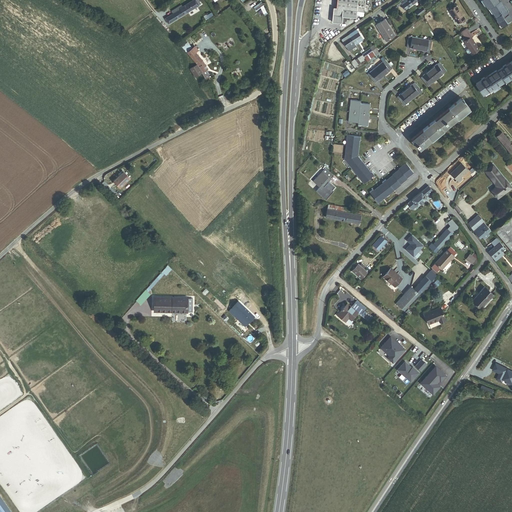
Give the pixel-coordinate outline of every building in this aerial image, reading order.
[(165,19),(168,25),(201,6),(198,0),(195,2),(194,0),(182,7),(182,6),(171,12),(172,14),(165,19)] [(365,0),(337,0),(336,8),(334,8),(332,22),(343,23),(344,17),(356,18),(356,15),(357,11),(361,11),(364,12),(365,0)] [(403,0),(400,2),(405,9),(418,0),(403,0)] [(511,18),(505,9),(506,9),(499,0),(498,0),(497,0),(481,0),(487,8),(489,7),(495,16),(494,17),(500,26),(511,18)] [(458,23),(464,19),(456,7),(450,11),(458,23)] [(511,34),(511,19),(511,18),(500,26),(508,37),(511,34)] [(386,41),(394,36),(384,20),(377,25),(386,41)] [(355,45),(363,40),(358,32),(357,33),(356,30),(349,35),(355,45)] [(348,50),(355,45),(349,35),(341,40),(343,42),(343,43),(346,48),(347,47),(348,50)] [(407,47),(418,49),(420,39),(409,36),(407,47)] [(472,54),(479,50),(471,37),(464,42),(472,54)] [(418,49),(429,51),(432,41),(420,39),(418,49)] [(182,48),(187,53),(192,49),(187,44),(182,48)] [(197,65),(202,61),(196,53),(192,49),(187,53),(197,65)] [(367,62),(375,56),(372,52),(371,49),(362,55),(364,59),(367,62)] [(383,76),(392,69),(385,60),(384,61),(382,62),(376,67),(383,76)] [(475,84),(482,95),(488,91),(489,92),(493,90),(493,91),(500,87),(498,85),(504,81),(505,82),(510,78),(511,80),(511,61),(509,63),(509,62),(506,64),(506,65),(497,71),(496,70),(488,76),(487,75),(484,77),(485,77),(475,84)] [(437,79),(446,71),(443,67),(439,62),(430,70),(437,79)] [(202,73),(198,65),(190,70),(194,78),(202,74),(202,73)] [(374,83),(383,76),(376,67),(367,75),(374,83)] [(421,78),(428,87),(437,79),(430,70),(421,78)] [(406,90),(412,99),(421,91),(415,83),(406,90)] [(404,106),(412,99),(406,90),(397,97),(404,106)] [(411,140),(420,149),(469,108),(461,98),(455,104),(442,114),(423,130),(411,140)] [(349,112),(359,113),(360,104),(360,101),(351,100),(349,112)] [(359,113),(368,114),(369,105),(360,104),(359,113)] [(349,122),(358,123),(359,113),(349,112),(349,122)] [(358,125),(367,126),(368,114),(359,113),(358,123),(358,125)] [(510,154),(511,152),(511,144),(502,132),(496,137),(510,154)] [(346,146),(358,148),(358,141),(360,142),(361,137),(347,136),(346,142),(347,142),(346,146)] [(346,154),(357,156),(358,148),(346,146),(346,154)] [(359,157),(357,159),(357,156),(346,154),(345,160),(344,160),(350,166),(353,169),(361,162),(362,161),(359,157)] [(330,179),(333,176),(319,162),(316,166),(322,172),(313,181),(324,191),(326,189),(324,188),(325,186),(326,187),(329,184),(328,183),(331,180),(330,179)] [(358,176),(367,169),(361,162),(353,169),(358,176)] [(406,178),(413,172),(406,163),(399,169),(406,178)] [(450,174),(457,181),(468,170),(461,163),(450,174)] [(497,198),(511,188),(505,180),(504,181),(493,165),(485,171),(497,187),(491,190),(497,198)] [(360,180),(363,184),(374,175),(372,172),(370,173),(367,169),(358,176),(361,179),(360,180)] [(407,178),(406,178),(399,169),(392,175),(393,175),(399,184),(407,178)] [(129,179),(121,172),(119,174),(121,176),(116,182),(121,187),(129,179)] [(400,184),(399,184),(393,175),(386,181),(393,190),(400,184)] [(390,194),(394,191),(393,190),(386,181),(385,180),(382,182),(383,183),(378,187),(385,196),(389,193),(390,194)] [(421,192),(425,197),(433,191),(428,186),(421,192)] [(383,199),(383,198),(385,196),(378,187),(374,191),(373,189),(370,192),(378,203),(383,199)] [(417,206),(427,198),(425,197),(421,192),(411,200),(417,206)] [(413,209),(417,206),(411,200),(407,203),(413,209)] [(346,212),(347,209),(328,205),(326,217),(359,224),(361,215),(346,212)] [(474,231),(484,222),(478,215),(468,224),(474,231)] [(511,251),(511,217),(508,221),(507,220),(495,231),(511,251)] [(458,227),(452,220),(449,222),(455,229),(458,227)] [(490,230),(484,222),(474,231),(478,236),(481,234),(485,239),(489,235),(487,233),(490,230)] [(434,245),(440,250),(453,235),(447,230),(434,245)] [(382,248),(384,249),(388,245),(386,244),(387,242),(381,236),(373,245),(379,251),(382,248)] [(412,245),(406,249),(413,257),(424,246),(412,236),(407,241),(412,245)] [(464,247),(459,241),(456,244),(461,250),(464,247)] [(502,253),(501,251),(504,249),(500,243),(488,253),(495,260),(497,258),(498,259),(502,256),(500,254),(502,253)] [(451,259),(455,254),(449,248),(445,253),(435,263),(435,264),(431,268),(437,273),(441,269),(442,270),(451,259)] [(476,259),(469,255),(466,259),(472,264),(476,259)] [(361,280),(368,272),(364,269),(366,267),(362,264),(360,265),(358,264),(351,271),(361,280)] [(395,287),(402,279),(391,269),(383,277),(395,287)] [(414,289),(420,294),(434,278),(431,276),(428,273),(414,289)] [(151,285),(154,287),(159,281),(156,279),(151,285)] [(396,304),(404,311),(420,294),(414,289),(411,287),(396,304)] [(473,300),(481,308),(493,295),(485,287),(473,300)] [(174,312),(188,312),(188,298),(156,297),(156,309),(174,309),(174,312)] [(245,327),(255,317),(239,302),(229,311),(245,327)] [(361,315),(364,311),(355,303),(351,307),(347,304),(341,311),(351,321),(358,313),(360,315),(361,315)] [(439,322),(445,319),(440,308),(425,315),(429,324),(439,320),(439,322)] [(391,348),(399,340),(395,336),(384,348),(395,359),(398,355),(391,348)] [(394,367),(410,381),(426,364),(411,352),(394,367)] [(435,367),(420,382),(433,393),(438,386),(435,385),(438,381),(441,383),(446,376),(435,367)] [(11,511),(0,495),(0,511),(11,511)]
